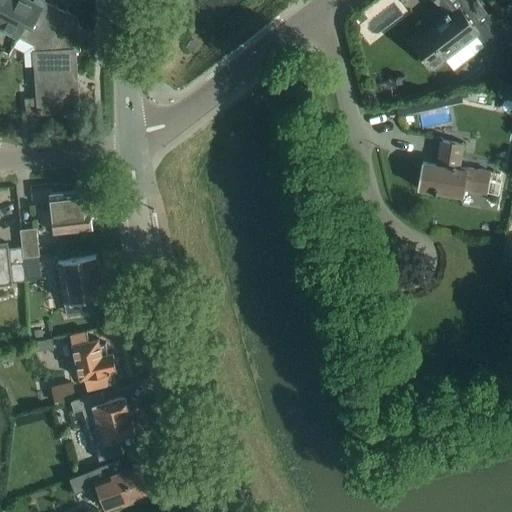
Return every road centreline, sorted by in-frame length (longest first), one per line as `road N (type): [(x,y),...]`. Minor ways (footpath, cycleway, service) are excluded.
road 1 (secondary): [(129,142),(150,291),(213,511)]
road 2 (residential): [(396,245),(372,202),(331,35),(314,13)]
road 3 (tertiary): [(314,13),(165,125),(129,142)]
road 4 (secondary): [(129,142),(125,0)]
road 5 (unclassified): [(0,159),(129,142)]
